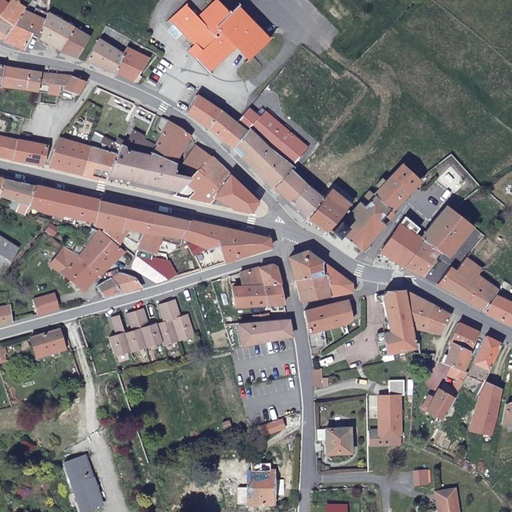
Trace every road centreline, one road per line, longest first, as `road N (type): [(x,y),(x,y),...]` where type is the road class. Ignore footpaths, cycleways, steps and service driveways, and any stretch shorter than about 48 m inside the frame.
road 1 (residential): [(277,249),(0,333)]
road 2 (unclassified): [(277,249),(307,393),(303,511)]
road 3 (secondary): [(283,222),(345,263),(397,277),(511,335)]
road 4 (secondary): [(39,176),(283,222)]
road 5 (secondary): [(283,222),(202,134),(97,75)]
